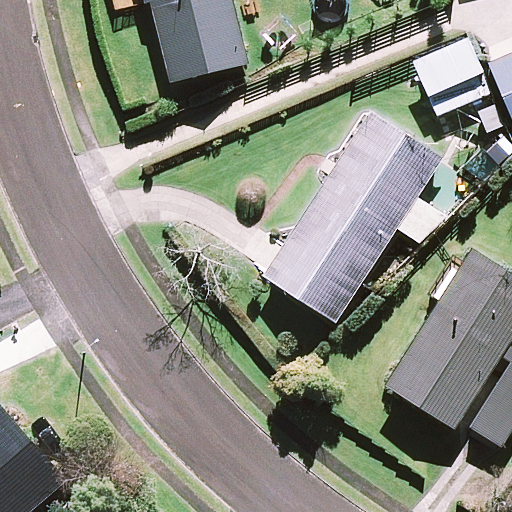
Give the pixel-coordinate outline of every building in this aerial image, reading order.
[(243,64),(228,0),(150,0),(168,80),(243,64)] [(493,98),(470,46),(416,70),(439,122),(493,98)] [(511,61),(492,70),(511,116),(511,61)] [(441,166),(372,121),(266,283),(336,329),(399,233),(420,246),(439,217),(417,203),(441,166)] [(511,349),(511,281),(475,258),(390,393),(458,436),(511,349)] [(511,437),(511,369),(471,432),(502,452),(511,437)] [(0,511),(38,511),(68,487),(1,410),(0,410),(0,511)]
